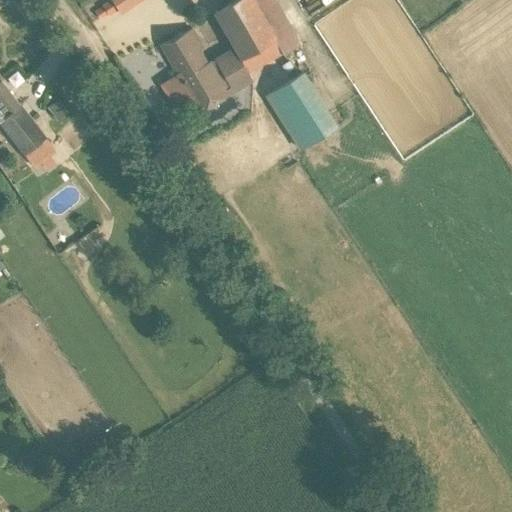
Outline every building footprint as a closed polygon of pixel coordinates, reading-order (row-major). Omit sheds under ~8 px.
[(118,10),(111,0),(109,0),(101,5),(102,7),(94,12),(100,20),(108,15),(108,16),(118,10)] [(190,26),(161,43),(201,110),(289,62),(284,53),(253,0),(234,0),(215,11),(241,58),(240,59),(248,73),(225,86),(211,62),(202,67),(195,53),(203,48),(190,26)] [(253,0),(284,53),(304,42),(279,0),(253,0)] [(338,126),(329,113),(303,71),(265,95),(300,150),(338,126)] [(0,123),(34,166),(41,161),(47,169),(55,164),(48,155),(55,150),(0,81),(0,123)]
